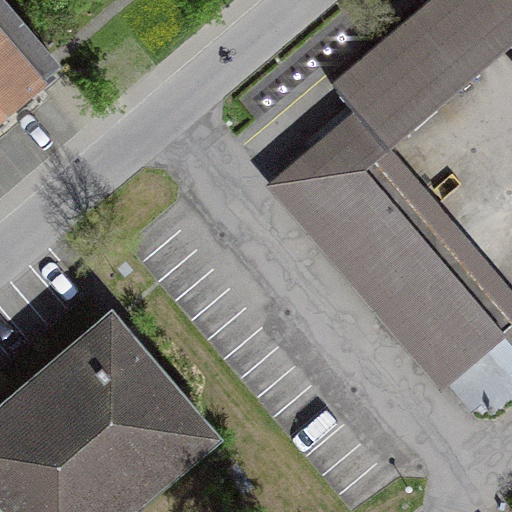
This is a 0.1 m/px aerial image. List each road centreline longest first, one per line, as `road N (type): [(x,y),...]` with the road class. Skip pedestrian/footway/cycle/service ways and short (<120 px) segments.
road 1 (residential): [(464,489),(147,117)]
road 2 (residential): [(147,117),(0,248)]
road 3 (residential): [(147,117),(285,0)]
